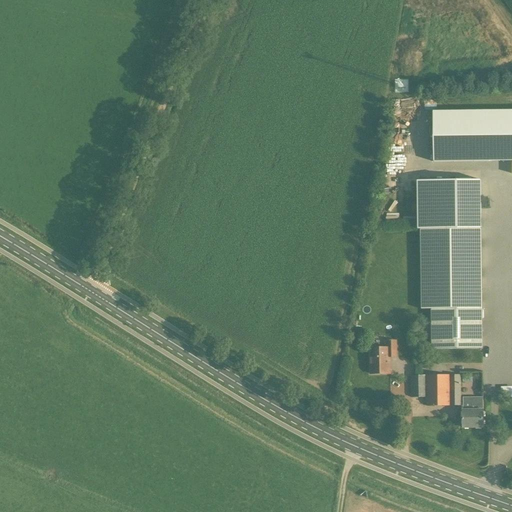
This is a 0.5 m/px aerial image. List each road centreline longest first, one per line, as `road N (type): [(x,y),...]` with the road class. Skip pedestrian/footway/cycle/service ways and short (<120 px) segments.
road 1 (primary): [(511,505),(382,457),(269,403),(0,238)]
road 2 (track): [(100,269),(199,0)]
